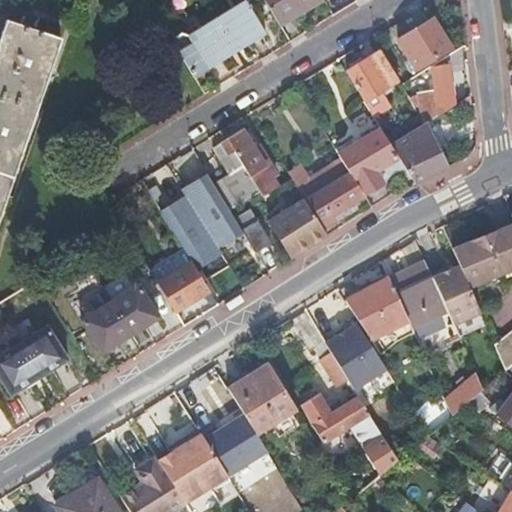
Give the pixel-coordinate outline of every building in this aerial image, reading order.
[(245,0),(217,17),(237,51),(265,34),(245,0)] [(317,0),(264,0),(279,23),(317,0)] [(237,51),(217,17),(199,28),(188,34),(182,32),(181,32),(171,38),(194,77),(209,68),(237,51)] [(451,48),(432,18),(399,40),(416,69),(451,48)] [(0,221),(62,40),(7,21),(0,41),(0,221)] [(196,23),(182,32),(188,34),(199,28),(196,23)] [(382,90),(399,80),(381,51),(347,72),(374,117),(388,108),(389,103),(382,90)] [(425,122),(454,105),(448,65),(433,68),(436,89),(420,92),(425,122)] [(415,183),(447,167),(425,122),(391,144),(399,158),(404,166),(415,183)] [(230,173),(213,183),(230,209),(258,191),(262,196),(276,188),(267,172),(273,169),(262,150),(258,153),(242,128),(213,146),(230,173)] [(399,158),(391,144),(381,128),(339,154),(341,158),(364,196),(378,186),(371,175),(364,163),(369,161),(375,172),(376,172),(399,158)] [(333,215),(364,196),(341,158),(326,167),(333,178),(315,189),(309,178),(295,157),(284,164),(289,172),(293,178),(305,199),(322,228),(336,219),(333,215)] [(381,181),(404,166),(399,158),(376,172),(381,181)] [(371,175),(375,172),(369,161),(364,163),(371,175)] [(326,167),(309,178),(315,189),(333,178),(326,167)] [(149,188),(150,187),(154,185),(151,179),(146,182),(149,188)] [(154,185),(150,187),(179,234),(191,227),(162,180),(154,185)] [(269,220),(277,234),(283,230),(289,240),(297,254),(327,235),(322,228),(305,199),(269,220)] [(242,229),(257,252),(271,243),(257,220),(242,229)] [(495,237),(453,254),(458,267),(468,289),(511,268),(511,225),(494,233),(495,237)] [(283,230),(277,234),(283,244),(289,240),(283,230)] [(474,241),(451,251),(453,254),(495,237),(494,233),(474,241)] [(140,238),(133,242),(176,311),(210,290),(175,234),(170,237),(187,265),(164,279),(148,254),(149,253),(140,238)] [(403,272),(387,279),(402,310),(406,321),(408,324),(411,330),(447,313),(438,294),(432,279),(424,262),(408,269),(403,272)] [(458,267),(432,279),(438,294),(447,313),(450,321),(452,326),(479,314),(471,296),(468,289),(458,267)] [(358,294),(341,303),(343,306),(355,324),(366,342),(406,321),(402,310),(387,279),(387,278),(370,287),(358,294)] [(355,288),(358,294),(370,287),(367,281),(355,288)] [(139,285),(111,302),(132,335),(159,317),(139,285)] [(132,335),(111,302),(83,320),(103,352),(132,335)] [(406,321),(366,342),(367,344),(376,358),(393,347),(414,337),(411,330),(408,324),(406,321)] [(335,337),(324,344),(326,347),(333,359),(353,391),(385,371),(376,358),(367,344),(366,342),(355,324),(343,332),(335,337)] [(48,326),(19,344),(40,376),(68,359),(48,326)] [(343,332),(341,328),(333,333),(335,337),(343,332)] [(511,328),(492,345),(504,372),(511,365),(511,328)] [(40,376),(19,344),(0,355),(0,376),(11,394),(40,376)] [(353,391),(333,359),(325,364),(344,394),(349,396),(353,401),(337,410),(334,406),(326,411),(317,396),(299,407),(311,426),(322,443),(346,428),(368,415),(353,391)] [(246,378),(250,384),(271,371),(267,365),(246,378)] [(247,422),(255,435),(271,425),(287,415),(295,410),(271,371),(250,384),(246,378),(227,390),(232,398),(236,403),(247,422)] [(444,403),(451,417),(465,406),(481,391),(475,377),(444,403)] [(481,391),(465,406),(476,413),(481,406),(511,427),(511,393),(502,406),(487,387),(481,391)] [(287,415),(271,425),(279,438),(295,428),(287,415)] [(387,446),(368,415),(346,428),(377,478),(379,477),(397,462),(387,446)] [(209,488),(227,477),(198,430),(180,441),(183,445),(170,453),(157,461),(164,472),(185,506),(188,511),(198,511),(217,501),(212,492),(209,488)] [(444,448),(427,436),(420,443),(438,456),(444,448)] [(183,445),(180,441),(167,449),(170,453),(183,445)] [(134,489),(121,498),(129,511),(174,511),(185,506),(164,472),(161,474),(152,460),(135,472),(142,484),(144,487),(136,491),(134,489)] [(511,466),(500,484),(511,492),(511,466)] [(212,492),(230,481),(227,477),(209,488),(212,492)] [(117,511),(98,480),(55,506),(58,511),(117,511)] [(322,485),(300,499),(308,511),(309,511),(330,499),(322,485)] [(511,511),(511,492),(499,511),(511,511)]
